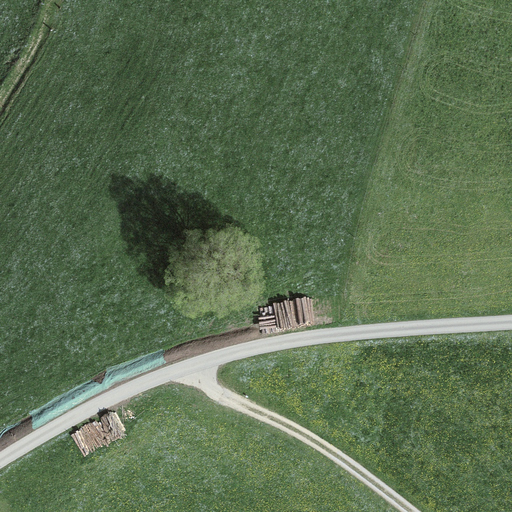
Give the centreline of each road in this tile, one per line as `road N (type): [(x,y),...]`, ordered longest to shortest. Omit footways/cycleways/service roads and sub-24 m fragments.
road 1 (unclassified): [(0,460),(139,384),(243,350),(336,334),(511,322)]
road 2 (track): [(416,511),(293,425),(219,393),(188,366)]
